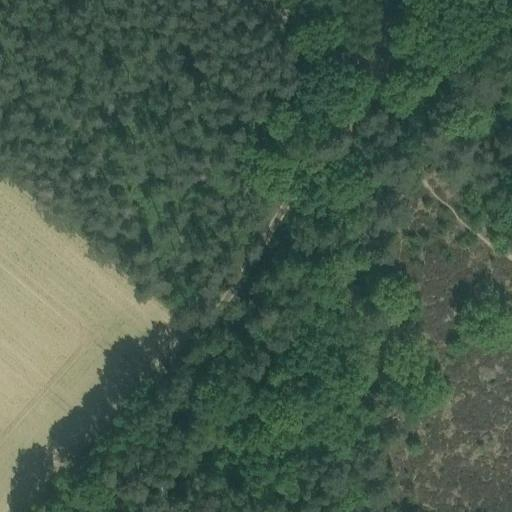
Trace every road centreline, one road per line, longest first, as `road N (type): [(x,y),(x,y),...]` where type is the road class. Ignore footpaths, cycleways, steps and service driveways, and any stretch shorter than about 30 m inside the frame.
road 1 (track): [(36,511),(374,107)]
road 2 (track): [(271,0),(385,94)]
